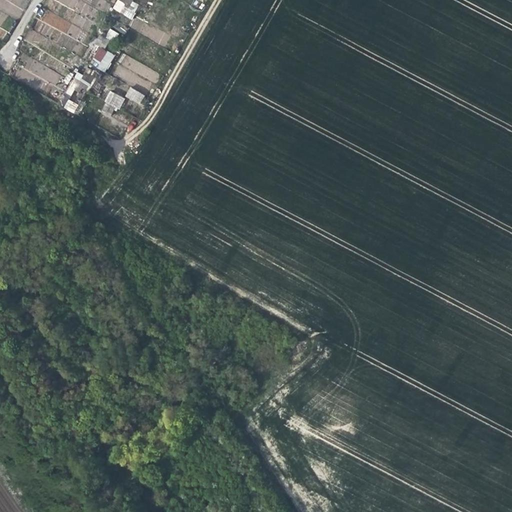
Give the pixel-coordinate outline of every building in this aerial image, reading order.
[(98,31),(92,41),(103,48),(109,37),(98,31)] [(75,72),(68,82),(79,89),(85,78),(75,72)] [(129,87),(125,96),(139,104),(144,94),(129,87)] [(104,102),(119,109),(124,98),(109,91),(104,102)] [(63,108),(74,113),(78,104),(67,99),(63,108)]
